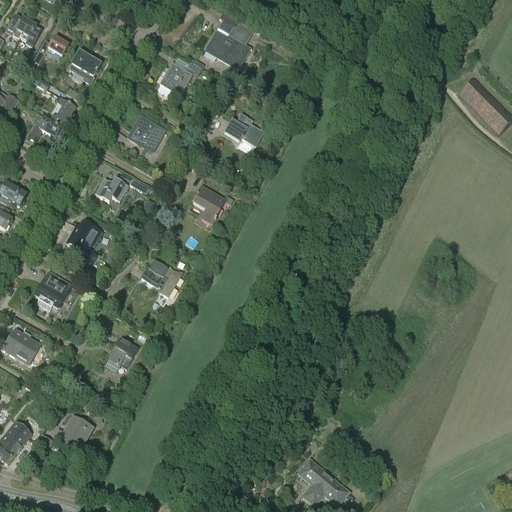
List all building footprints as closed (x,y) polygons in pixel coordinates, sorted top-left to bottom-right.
[(238,44),(241,45),(247,34),(249,31),(222,15),(219,19),(218,21),(223,24),(219,30),(221,31),(218,36),(236,46),(238,44)] [(20,21),(15,18),(5,35),(18,42),(20,40),(19,40),(29,24),(21,19),(20,21)] [(31,50),(41,34),(35,30),(36,28),(29,24),(19,40),(20,40),(26,44),(25,46),(31,50)] [(251,51),(241,45),(238,44),(236,46),(218,36),(215,34),(211,40),(213,41),(205,54),(237,71),(236,72),(237,73),(244,59),(246,59),(250,52),(251,51)] [(68,47),(55,39),(50,46),(45,43),(30,68),(36,71),(38,67),(48,51),(61,59),(68,47)] [(29,67),(35,56),(29,53),(23,63),(29,67)] [(93,62),(79,54),(69,71),(75,74),(72,79),(81,85),(83,82),(89,85),(100,66),(98,65),(100,63),(94,60),(93,62)] [(10,75),(15,66),(8,62),(3,71),(10,75)] [(195,63),(193,67),(201,71),(201,72),(203,68),(195,63)] [(197,78),(201,71),(193,67),(189,65),(185,71),(197,78)] [(179,99),(192,78),(171,66),(159,87),(179,99)] [(46,94),(50,88),(36,80),(33,86),(46,94)] [(498,137),(511,123),(511,119),(473,81),(458,96),(498,137)] [(79,104),(82,99),(68,91),(65,96),(79,104)] [(10,114),(18,100),(9,95),(7,98),(0,93),(0,116),(4,110),(10,114)] [(62,132),(74,110),(58,100),(55,104),(62,108),(56,119),(52,116),(48,124),(62,132)] [(256,130),(258,127),(240,117),(233,130),(229,127),(225,133),(224,133),(223,134),(224,135),(225,135),(239,143),(237,147),(251,155),(263,135),(264,134),(263,134),(256,130)] [(164,135),(139,121),(140,120),(139,120),(127,140),(126,140),(151,155),(163,135),(164,136),(164,135)] [(62,132),(48,124),(44,122),(38,131),(35,129),(28,140),(34,144),(41,133),(54,141),(57,136),(59,137),(62,132)] [(187,153),(184,158),(194,164),(197,159),(187,153)] [(128,188),(114,180),(111,185),(104,181),(94,197),(108,205),(112,199),(119,204),(128,188)] [(149,192),(132,182),(129,187),(146,198),(149,192)] [(1,199),(0,200),(0,204),(6,208),(8,203),(19,209),(26,198),(8,187),(5,186),(2,191),(5,193),(1,199)] [(224,203),(201,190),(192,205),(193,206),(194,204),(206,212),(202,221),(212,226),(224,205),(230,208),(233,203),(227,199),(224,203)] [(0,231),(4,234),(11,222),(0,214),(0,231)] [(74,238),(71,236),(65,245),(85,256),(82,260),(93,267),(98,257),(88,251),(90,246),(92,247),(99,235),(82,225),(74,238)] [(145,243),(141,241),(137,248),(141,251),(145,243)] [(167,273),(168,272),(161,267),(154,264),(149,272),(147,271),(148,270),(147,270),(139,283),(139,284),(141,282),(160,293),(159,295),(168,300),(182,276),(172,273),(171,275),(167,273)] [(49,314),(51,309),(57,312),(69,291),(46,278),(34,299),(38,302),(36,306),(49,314)] [(28,368),(39,348),(15,333),(3,353),(28,368)] [(125,372),(130,365),(138,351),(120,340),(113,352),(115,352),(106,367),(114,372),(117,367),(125,372)] [(103,416),(108,419),(113,412),(111,411),(106,408),(104,411),(106,411),(103,416)] [(78,454),(92,431),(73,420),(63,436),(58,433),(54,439),(78,454)] [(19,452),(31,437),(15,425),(3,440),(19,452)] [(45,455),(51,444),(41,439),(35,449),(45,455)] [(0,462),(7,467),(19,452),(3,440),(0,443),(0,462)] [(60,456),(62,452),(54,447),(52,451),(60,456)] [(322,474),(309,463),(298,477),(312,489),(302,499),(308,504),(330,478),(325,473),(322,474)] [(337,509),(348,495),(335,484),(335,482),(330,478),(308,504),(314,509),(323,498),(337,509)]
